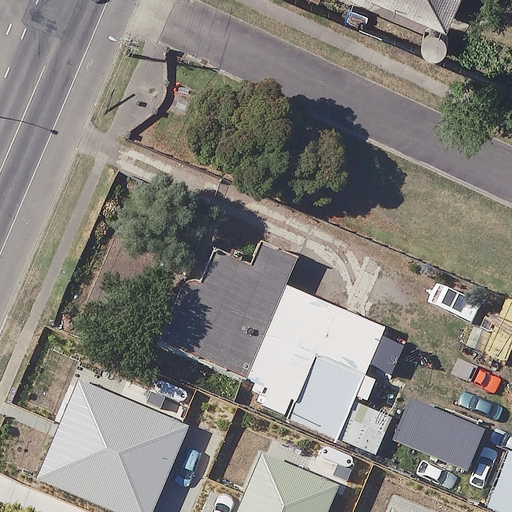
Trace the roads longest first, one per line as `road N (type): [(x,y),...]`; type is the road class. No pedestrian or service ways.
road 1 (unclassified): [(511,177),(124,0)]
road 2 (tertiary): [(0,168),(67,7)]
